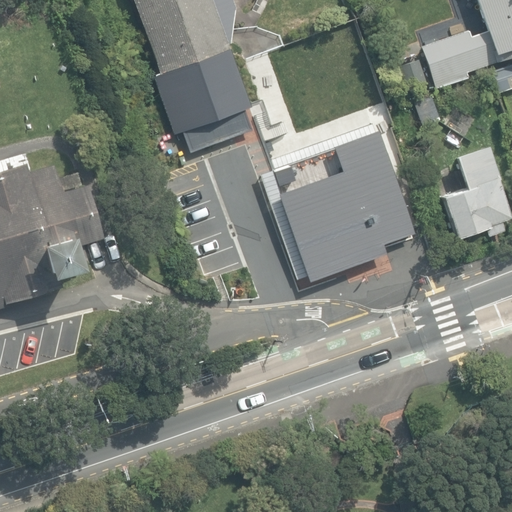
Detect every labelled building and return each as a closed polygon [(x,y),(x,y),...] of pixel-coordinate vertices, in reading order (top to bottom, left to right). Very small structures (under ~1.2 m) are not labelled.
[(131,0),(158,74),(153,76),(169,120),(149,127),(196,256),(205,253),(212,272),(225,267),(228,277),(253,268),(249,256),(266,250),(259,231),(267,228),(236,143),(268,131),(240,54),(230,57),(226,44),(229,43),(233,23),(235,11),(231,0),(131,0)] [(511,0),(474,0),(484,31),(469,36),(467,30),(420,46),(434,88),(464,78),(462,72),(511,55),(511,0)] [(405,92),(424,85),(415,58),(396,65),(405,92)] [(492,95),(511,87),(511,64),(485,73),(492,95)] [(439,198),(452,238),(481,228),(483,235),(501,230),(497,219),(507,216),(483,145),(451,156),(462,190),(439,198)] [(0,304),(58,289),(52,268),(83,260),(78,242),(98,237),(83,183),(57,191),(49,165),(24,173),(21,163),(0,168),(0,304)] [(80,181),(76,169),(54,177),(59,190),(80,181)]
